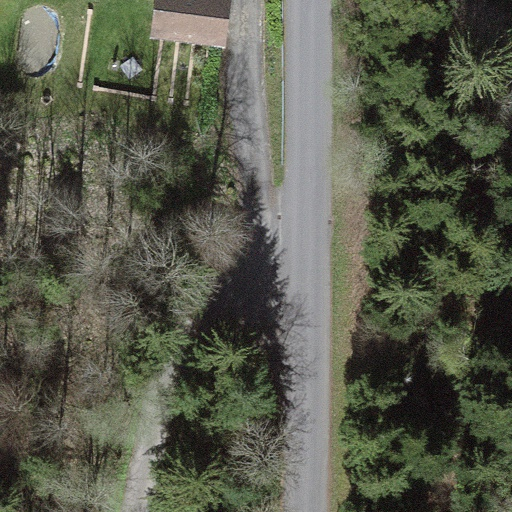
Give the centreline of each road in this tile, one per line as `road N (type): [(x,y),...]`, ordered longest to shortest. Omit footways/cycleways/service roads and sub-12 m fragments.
road 1 (unclassified): [(304,0),(305,511)]
road 2 (track): [(305,261),(210,315),(140,511)]
